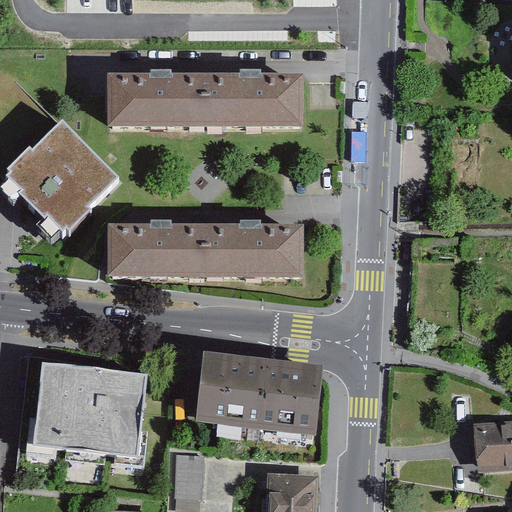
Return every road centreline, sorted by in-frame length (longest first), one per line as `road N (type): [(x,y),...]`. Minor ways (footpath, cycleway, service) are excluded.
road 1 (residential): [(370,348),(0,308)]
road 2 (residential): [(385,0),(370,348)]
road 3 (residential): [(370,348),(360,511)]
